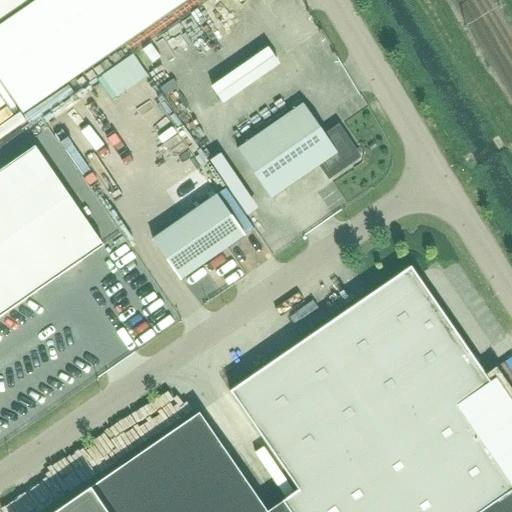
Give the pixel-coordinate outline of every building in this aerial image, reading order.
[(0,0),(0,86),(20,115),(187,0),(0,0)] [(108,100),(141,77),(126,57),(94,80),(108,100)] [(325,136),(303,104),(237,150),(271,199),(320,165),(329,178),(359,157),(338,127),(325,136)] [(0,317),(103,247),(35,148),(0,171),(0,317)] [(166,200),(202,183),(192,163),(157,180),(166,200)] [(180,281),(244,236),(216,196),(152,240),(180,281)] [(267,511),(199,413),(55,511),(511,511),(511,406),(494,381),(490,383),(411,268),(230,392),(298,491),(267,511)] [(59,368),(48,375),(59,393),(70,387),(59,368)] [(0,469),(0,470),(46,440),(40,431),(0,458),(0,469)]
